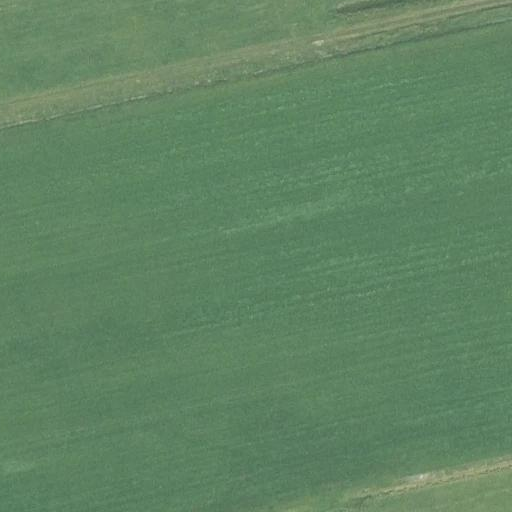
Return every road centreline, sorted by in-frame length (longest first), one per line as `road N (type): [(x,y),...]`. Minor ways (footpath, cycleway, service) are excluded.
road 1 (track): [(334,36),(501,0)]
road 2 (track): [(382,491),(511,462)]
